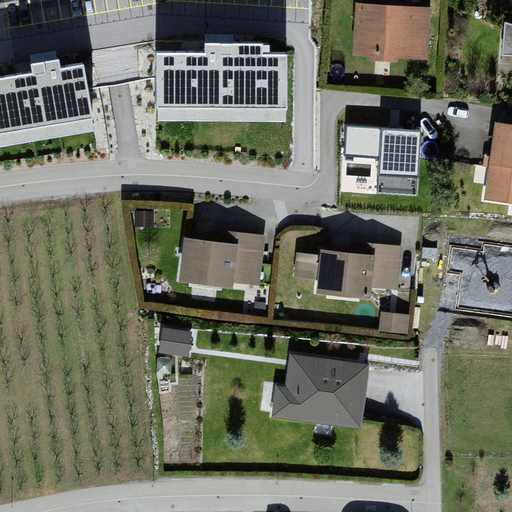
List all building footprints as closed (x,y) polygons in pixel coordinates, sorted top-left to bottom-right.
[(426,9),(348,7),(346,56),(424,59),(426,9)] [(511,26),(504,24),(503,57),(511,58),(511,26)] [(197,48),(152,48),(152,114),(281,116),(281,50),(260,50),(261,39),(197,38),(197,48)] [(26,70),(0,74),(0,137),(94,122),(84,59),(55,64),(53,54),(24,59),(26,70)] [(511,128),(494,126),(486,201),(511,203),(511,128)] [(425,178),(358,174),(357,197),(424,201),(425,178)] [(216,242),(178,236),(171,282),(227,290),(229,279),(259,284),(265,239),(217,232),(216,242)] [(351,255),(317,252),(313,295),(367,300),(368,287),(397,290),(401,248),(352,244),(351,255)] [(194,334),(164,329),(159,354),(175,357),(190,359),(194,334)] [(370,363),(292,356),(289,387),(275,385),(271,422),(364,431),(370,363)]
